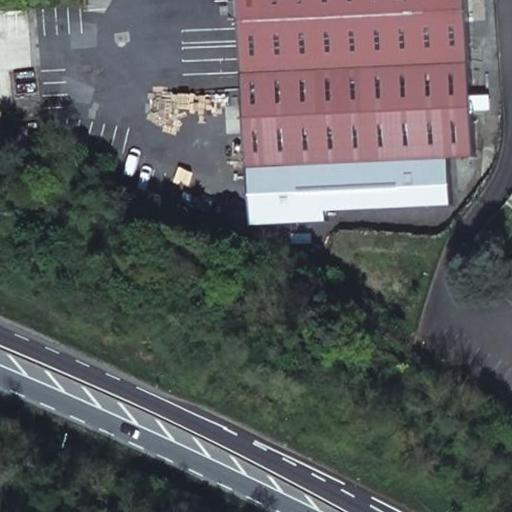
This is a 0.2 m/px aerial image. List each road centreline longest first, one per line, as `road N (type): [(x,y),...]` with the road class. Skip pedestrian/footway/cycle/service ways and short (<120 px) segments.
road 1 (trunk): [(375,511),(0,336)]
road 2 (trunk): [(0,373),(301,511)]
